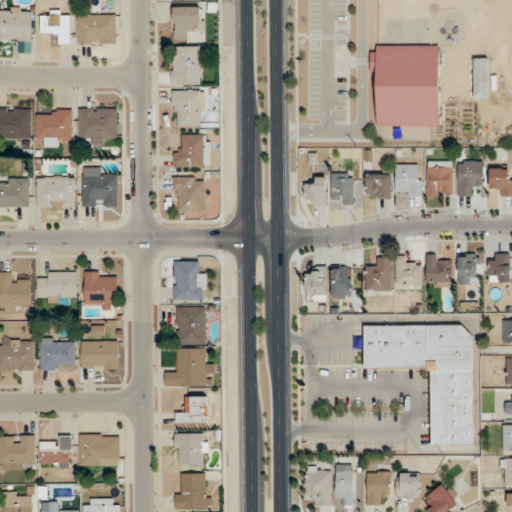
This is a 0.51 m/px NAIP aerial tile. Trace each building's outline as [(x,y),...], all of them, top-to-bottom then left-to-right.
[(203,7),(173,7),(173,38),(203,38),(203,7)] [(0,41),(33,42),(33,8),(0,8),(0,41)] [(70,12),(40,12),(40,33),(59,33),(59,42),(70,42),(70,12)] [(116,14),(78,14),(78,43),(116,43),(116,14)] [(439,45),(372,45),(372,73),(376,73),(376,126),(439,126),(439,45)] [(201,46),(171,46),(171,85),(201,84),(201,46)] [(177,125),(204,125),(204,89),(172,89),(172,117),(177,117),(177,125)] [(31,108),(0,107),(0,138),(31,138),(31,108)] [(117,107),(78,107),(78,142),(117,142),(117,107)] [(73,110),(36,110),(36,137),(45,137),(45,146),(62,146),(62,137),(73,137),(73,110)] [(174,145),(174,167),(210,167),(210,134),(183,134),(183,145),(174,145)] [(427,196),(452,196),(452,161),(427,161),(427,196)] [(482,185),(482,161),(458,161),(458,196),(473,196),(473,185),(482,185)] [(421,196),(421,164),(396,164),(396,190),(402,190),(402,196),(421,196)] [(82,207),(117,207),(117,177),(105,177),(105,167),(82,167),(82,207)] [(490,186),(500,186),(500,196),(511,195),(511,167),(490,168),(490,186)] [(342,200),(342,204),(353,204),(353,173),(331,173),(331,200),(342,200)] [(391,174),(366,174),(366,198),(391,198),(391,174)] [(37,207),(75,207),(75,176),(37,176),(37,207)] [(174,176),(174,210),(204,210),(204,176),(174,176)] [(326,176),(315,176),(315,186),(305,186),(305,204),(326,205),(326,176)] [(0,178),(0,206),(29,207),(29,178),(0,178)] [(481,273),(481,253),(458,253),(458,284),(476,284),(476,273),(481,273)] [(509,254),(489,254),(489,282),(509,282),(509,254)] [(451,255),(426,255),(426,285),(451,285),(451,255)] [(396,284),(421,284),(421,264),(406,264),(406,256),(396,256),(396,284)] [(392,257),(375,257),(375,267),(366,267),(366,290),(392,290),(392,257)] [(174,300),(205,300),(205,271),(196,271),(196,261),(174,261),(174,300)] [(327,294),(327,266),(314,266),(314,275),(305,275),(305,294),(327,294)] [(350,298),(350,266),(332,266),(332,298),(350,298)] [(76,301),(75,271),(46,272),(46,280),(38,281),(38,301),(76,301)] [(84,271),(84,303),(95,303),(95,308),(116,308),(116,271),(84,271)] [(30,281),(14,281),(14,272),(0,272),(0,310),(30,310),(30,281)] [(206,344),(206,306),(176,306),(176,344),(206,344)] [(503,343),(511,342),(511,315),(503,316),(503,343)] [(473,445),(472,325),(364,325),(365,368),(431,368),(431,446),(473,445)] [(0,370),(34,371),(34,339),(0,338),(0,370)] [(75,370),(75,338),(40,338),(40,370),(75,370)] [(81,370),(118,370),(118,340),(81,340),(81,370)] [(211,375),(211,348),(177,348),(177,385),(207,385),(207,375),(211,375)] [(207,396),(187,396),(187,413),(176,413),(176,424),(207,424),(207,396)] [(511,450),(511,424),(503,425),(503,450),(511,450)] [(209,433),(175,433),(175,466),(209,466),(209,433)] [(119,434),(80,434),(80,465),(119,465),(119,434)] [(0,435),(0,469),(36,469),(35,435),(0,435)] [(71,435),(60,435),(60,442),(39,442),(40,466),(72,465),(71,435)] [(511,458),(501,458),(501,484),(511,483),(511,458)] [(354,464),(336,464),(336,505),(354,504),(354,464)] [(306,496),(314,496),(314,505),(331,505),(331,466),(306,466),(306,496)] [(391,471),(367,471),(367,505),(380,505),(380,495),(391,495),(391,471)] [(207,473),(176,473),(176,509),(207,509),(207,473)] [(396,498),(419,498),(419,473),(396,473),(396,498)] [(462,502),(446,481),(421,500),(430,511),(449,511),(452,510),(452,509),(462,502)] [(83,511),(120,511),(120,498),(84,498),(83,511)] [(33,511),(34,500),(2,500),(2,511),(33,511)] [(40,511),(78,511),(78,510),(59,510),(59,502),(40,502),(40,511)]
